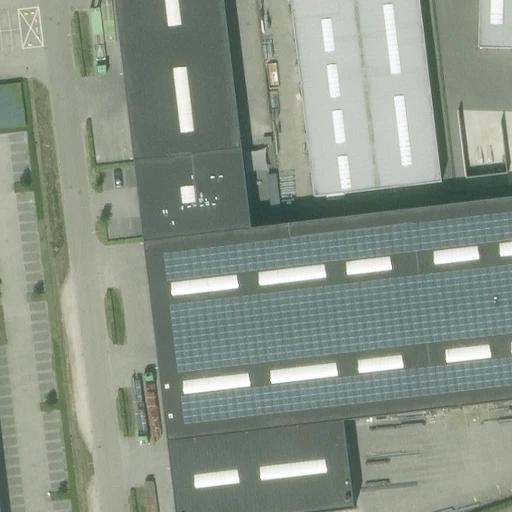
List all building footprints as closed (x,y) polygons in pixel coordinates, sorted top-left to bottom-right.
[(511,198),(251,230),(223,0),(114,0),(167,444),(343,423),(511,402),(511,198)] [(290,0),(314,198),(441,183),(419,0),(290,0)] [(511,0),(479,0),(478,50),(511,50),(511,0)] [(0,129),(24,126),(19,86),(0,87),(0,129)] [(285,214),(287,225),(313,221),(312,210),(285,214)] [(167,444),(175,511),(347,511),(354,511),(343,423),(167,444)]
